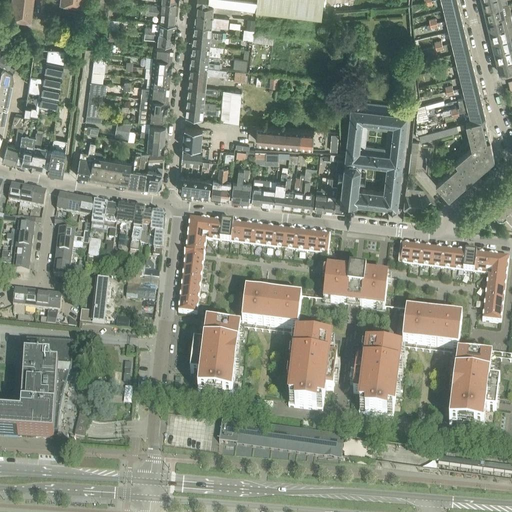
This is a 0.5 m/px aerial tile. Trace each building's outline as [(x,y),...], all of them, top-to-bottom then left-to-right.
[(12,0),(11,15),(31,17),(33,0),(12,0)] [(146,4),(146,9),(160,10),(177,12),(178,2),(161,0),(161,5),(146,4)] [(323,0),(197,0),(197,3),(241,9),(321,18),(323,0)] [(457,0),(442,0),(444,9),(458,5),(457,0)] [(508,4),(506,0),(482,0),(484,9),(508,4)] [(197,3),(196,12),(213,14),(213,11),(231,12),(241,13),(241,9),(197,3)] [(509,3),(508,4),(484,9),(487,20),(510,14),(511,14),(509,3)] [(458,5),(444,9),(447,20),(461,17),(458,5)] [(146,9),(145,14),(160,15),(159,20),(176,22),(177,12),(160,10),(146,9)] [(196,14),(195,24),(226,27),(228,27),(229,18),(213,16),(213,14),(196,12),(196,14)] [(489,30),(511,24),(511,21),(510,14),(487,20),(489,30)] [(461,17),(447,20),(450,31),(464,28),(461,17)] [(245,18),(244,29),(254,30),(255,20),(245,18)] [(108,19),(107,29),(118,30),(119,20),(108,19)] [(145,26),(144,32),(175,34),(176,24),(159,22),(159,27),(145,26)] [(226,27),(195,24),(194,34),(225,37),(226,27)] [(511,24),(489,30),(492,41),(511,36),(511,24)] [(464,28),(450,31),(452,42),(466,39),(464,28)] [(242,39),(250,40),(253,40),(254,30),(244,29),(242,39)] [(109,30),(108,40),(120,41),(121,31),(109,30)] [(254,30),(253,40),(252,41),(273,43),(274,33),(254,30)] [(175,34),(144,32),(144,38),(158,39),(157,43),(174,44),(175,34)] [(219,42),(228,43),(228,38),(225,37),(194,34),(193,40),(193,43),(218,46),(219,42)] [(511,36),(492,41),(494,51),(511,47),(511,36)] [(466,39),(452,42),(455,54),(469,50),(466,39)] [(95,49),(95,51),(108,53),(111,53),(112,50),(117,51),(118,44),(115,44),(115,43),(105,42),(104,49),(95,49)] [(192,53),(209,55),(220,57),(220,52),(223,52),(224,47),(218,46),(193,43),(192,50),(192,53)] [(173,49),(155,47),(154,57),(172,59),(173,52),(173,49)] [(497,62),(511,58),(511,47),(494,51),(497,62)] [(24,114),(38,116),(39,116),(40,106),(58,109),(63,71),(64,61),(66,49),(48,49),(44,77),(34,75),(33,81),(43,83),(41,93),(38,93),(36,107),(26,106),(25,106),(24,114)] [(469,50),(455,54),(458,65),(472,62),(469,50)] [(108,53),(95,51),(93,62),(105,63),(107,63),(108,53)] [(192,53),(191,66),(208,67),(208,65),(222,67),(222,61),(219,61),(220,57),(209,55),(192,53)] [(7,54),(0,64),(5,67),(8,69),(14,59),(7,54)] [(172,59),(154,57),(153,68),(171,70),(172,66),(171,66),(172,59)] [(248,60),(243,59),(235,58),(234,68),(247,69),(248,60)] [(511,58),(497,62),(500,73),(506,71),(507,77),(511,76),(511,58)] [(64,61),(63,71),(70,72),(71,62),(64,61)] [(93,62),(92,72),(104,73),(105,73),(105,63),(93,62)] [(472,62),(458,65),(461,77),(475,73),(472,62)] [(191,66),(189,81),(206,82),(207,74),(226,76),(226,69),(208,67),(191,66)] [(1,73),(0,79),(0,80),(13,84),(14,79),(14,73),(8,69),(5,67),(1,72),(1,73)] [(153,68),(152,78),(170,80),(171,73),(171,70),(153,68)] [(235,70),(234,80),(245,81),(246,71),(235,70)] [(103,83),(104,73),(92,72),(91,82),(103,83)] [(475,73),(461,77),(463,88),(477,84),(475,73)] [(271,76),(270,88),(277,88),(278,76),(271,76)] [(146,83),(146,88),(169,90),(170,87),(169,86),(170,80),(152,78),(151,83),(146,83)] [(0,143),(3,134),(8,111),(13,84),(0,80),(0,143)] [(188,95),(205,97),(205,94),(216,95),(217,88),(206,87),(206,82),(189,81),(188,95)] [(91,82),(89,92),(102,93),(106,94),(107,84),(103,83),(91,82)] [(477,84),(463,88),(466,99),(480,96),(477,84)] [(142,88),(141,97),(168,100),(169,93),(169,90),(146,88),(142,87),(142,88)] [(223,90),(221,120),(239,122),(241,91),(223,90)] [(88,102),(98,103),(100,104),(102,93),(89,92),(88,102)] [(340,170),(339,178),(343,179),(341,195),(339,195),(339,197),(336,197),(334,211),(344,212),(344,208),(345,207),(350,208),(351,209),(352,208),(351,207),(351,205),(352,206),(353,206),(353,205),(354,205),(354,204),(354,203),(356,203),(357,204),(357,203),(388,206),(388,211),(395,212),(396,208),(396,207),(397,207),(404,151),(408,113),(409,107),(366,102),(366,99),(365,95),(362,93),(358,93),(355,94),(353,97),(351,106),(346,150),(342,150),(341,154),(340,158),(338,158),(337,160),(336,170),(340,170)] [(187,101),(187,105),(215,108),(215,107),(216,107),(216,103),(205,102),(205,97),(188,95),(187,98),(187,101)] [(461,107),(458,108),(459,113),(469,110),(483,107),(480,96),(466,99),(459,101),(461,107)] [(140,102),(139,107),(167,110),(168,107),(167,107),(168,100),(141,97),(140,102)] [(418,107),(417,123),(429,120),(426,109),(445,104),(444,100),(418,107)] [(88,102),(86,121),(103,122),(104,114),(97,113),(98,103),(88,102)] [(218,115),(219,108),(216,107),(215,107),(215,108),(187,105),(186,116),(203,118),(203,113),(218,115)] [(166,121),(167,113),(167,110),(139,107),(138,122),(150,122),(150,119),(166,121)] [(483,107),(469,110),(471,121),(472,121),(485,118),(483,107)] [(458,108),(443,112),(444,116),(452,114),(459,113),(458,108)] [(23,127),(24,117),(14,115),(12,126),(18,126),(23,127)] [(16,163),(20,164),(22,164),(29,166),(30,166),(32,156),(31,156),(33,145),(34,145),(35,137),(29,135),(33,117),(26,116),(24,117),(23,127),(22,134),(21,147),(20,148),(16,163)] [(495,158),(485,118),(472,121),(466,122),(466,123),(472,147),(488,164),(495,158)] [(117,122),(116,129),(130,130),(131,122),(117,122)] [(141,131),(141,135),(148,136),(163,138),(163,134),(165,135),(166,124),(165,124),(158,124),(158,125),(150,124),(149,124),(149,132),(141,131)] [(257,125),(256,140),(300,144),(301,129),(257,125)] [(7,144),(2,159),(16,163),(20,148),(21,147),(22,134),(23,127),(18,126),(15,146),(7,144)] [(97,136),(97,135),(98,129),(89,127),(87,134),(97,136)] [(185,127),(184,137),(202,139),(202,129),(185,127)] [(32,156),(30,166),(34,167),(35,167),(43,168),(43,167),(47,148),(40,146),(43,129),(37,128),(35,137),(34,145),(33,145),(31,156),(32,156)] [(128,138),(130,130),(116,129),(115,136),(128,138)] [(301,129),(300,144),(313,145),(314,130),(301,129)] [(163,138),(148,136),(147,151),(156,151),(156,149),(163,150),(164,141),(163,141),(163,138)] [(184,137),(183,146),(201,148),(202,139),(184,137)] [(48,168),(48,169),(63,172),(66,147),(67,140),(54,138),(52,149),(48,168)] [(81,151),(76,175),(90,178),(95,150),(96,144),(91,143),(89,153),(81,151)] [(458,164),(471,178),(488,164),(472,147),(455,161),(458,164)] [(47,148),(43,167),(48,168),(52,149),(47,148)] [(183,148),(182,160),(188,160),(201,161),(203,150),(183,148)] [(95,150),(90,178),(99,179),(103,158),(105,152),(95,150)] [(131,169),(128,184),(136,185),(141,154),(142,152),(137,153),(134,169),(131,169)] [(265,158),(265,160),(278,160),(278,157),(279,152),(266,152),(265,158)] [(149,153),(148,163),(153,164),(153,161),(163,160),(164,153),(163,153),(149,153)] [(225,156),(225,162),(228,162),(229,160),(234,161),(234,154),(226,153),(225,156)] [(141,154),(136,185),(144,187),(147,171),(144,171),(147,154),(141,154)] [(289,158),(288,162),(297,163),(298,155),(289,154),(289,158)] [(306,164),(307,155),(298,154),(298,155),(297,163),(306,164)] [(103,158),(99,179),(109,181),(113,159),(103,158)] [(113,159),(109,181),(118,182),(122,161),(113,159)] [(128,184),(131,169),(130,169),(131,162),(122,161),(118,182),(128,184)] [(473,181),(471,178),(458,164),(436,183),(451,200),(473,181)] [(213,180),(211,196),(217,197),(220,197),(224,168),(219,167),(218,181),(213,180)] [(306,180),(303,207),(312,208),(314,193),(309,192),(312,168),(306,167),(305,175),(304,180),(306,180)] [(224,168),(220,197),(223,198),(228,198),(229,199),(231,183),(226,182),(228,168),(224,168)] [(233,181),(231,199),(240,200),(244,168),(238,168),(237,181),(233,181)] [(244,168),(240,200),(249,201),(252,183),(247,183),(249,169),(244,168)] [(147,171),(144,187),(156,189),(161,184),(162,172),(152,171),(147,171)] [(276,181),(273,204),(283,205),(286,178),(287,173),(282,172),(280,182),(276,181)] [(304,180),(305,175),(300,174),(299,183),(296,183),(295,190),(293,206),(303,207),(306,180),(304,180)] [(180,175),(178,189),(181,193),(188,193),(190,177),(180,175)] [(190,177),(188,193),(199,195),(201,178),(190,177)] [(328,177),(328,183),(324,210),(334,211),(336,197),(336,195),(330,194),(332,177),(328,177)] [(201,178),(199,195),(209,196),(211,179),(201,178)] [(286,178),(283,205),(293,206),(295,190),(290,189),(291,179),(286,178)] [(251,201),(261,202),(264,180),(254,179),(251,201)] [(261,202),(273,204),(276,181),(264,180),(261,202)] [(316,193),(314,209),(324,210),(328,183),(321,182),(321,190),(317,189),(316,193)] [(21,204),(24,189),(12,187),(9,202),(21,204)] [(407,187),(404,209),(425,212),(435,202),(423,189),(407,187)] [(21,204),(20,209),(32,211),(33,207),(36,191),(24,189),(21,204)] [(33,207),(44,209),(47,193),(36,191),(33,207)] [(511,191),(503,199),(504,201),(500,202),(491,209),(491,210),(492,212),(498,220),(503,220),(506,218),(511,224),(511,191)] [(58,204),(57,211),(68,214),(71,198),(60,196),(58,204)] [(71,198),(68,214),(80,216),(83,201),(71,198)] [(83,201),(80,216),(88,218),(87,225),(85,225),(84,233),(91,234),(91,232),(92,223),(93,219),(94,203),(83,201)] [(92,223),(91,232),(104,233),(108,206),(95,203),(94,203),(93,219),(92,223)] [(108,206),(104,233),(107,234),(108,229),(110,230),(109,237),(115,238),(117,226),(119,208),(108,206)] [(134,229),(137,211),(136,211),(136,210),(132,209),(131,210),(126,209),(125,208),(122,207),(121,208),(119,208),(117,226),(122,227),(119,251),(123,252),(123,249),(127,249),(129,228),(134,229)] [(134,229),(131,251),(140,252),(141,245),(145,212),(144,212),(137,210),(137,211),(134,229)] [(153,214),(145,212),(141,245),(149,246),(151,233),(153,213),(153,214)] [(151,233),(156,234),(164,235),(166,218),(164,215),(153,213),(151,233)] [(190,220),(187,242),(206,244),(206,241),(212,242),(214,223),(211,222),(202,221),(190,220)] [(214,223),(212,242),(223,243),(225,224),(214,223)] [(225,224),(223,243),(233,244),(235,225),(225,224)] [(19,225),(18,237),(33,239),(35,227),(19,225)] [(235,225),(233,244),(244,246),(246,227),(235,225)] [(246,227),(244,246),(254,247),(257,228),(246,227)] [(257,228),(254,247),(265,248),(267,229),(257,228)] [(267,229),(265,248),(275,249),(278,230),(267,229)] [(74,239),(75,232),(60,230),(58,242),(83,245),(84,240),(74,239)] [(278,230),(275,249),(286,251),(288,232),(278,230)] [(288,232),(286,251),(296,252),(299,233),(288,232)] [(299,233),(296,252),(307,253),(309,234),(299,233)] [(162,257),(164,235),(156,234),(153,257),(162,257)] [(309,234),(307,253),(318,255),(320,236),(309,234)] [(7,236),(7,241),(12,242),(11,248),(32,250),(33,239),(18,237),(7,236)] [(320,236),(318,255),(328,256),(330,237),(320,236)] [(89,246),(88,257),(98,259),(100,241),(90,240),(89,246)] [(72,256),(73,249),(82,251),(83,245),(58,242),(57,254),(72,256)] [(185,252),(185,253),(186,253),(205,256),(205,255),(205,253),(206,244),(187,242),(186,252),(185,252)] [(108,243),(105,261),(111,262),(114,244),(108,243)] [(401,246),(398,265),(409,266),(411,247),(401,246)] [(411,247),(409,266),(419,267),(422,248),(411,247)] [(3,253),(2,259),(30,262),(32,250),(11,248),(10,254),(3,253)] [(422,248),(419,267),(430,268),(432,249),(422,248)] [(432,249),(430,268),(441,270),(443,251),(432,249)] [(443,251),(441,270),(451,271),(454,252),(443,251)] [(454,252),(451,271),(462,272),(464,253),(454,252)] [(464,253),(462,272),(472,274),(475,254),(464,253)] [(55,265),(71,267),(72,256),(57,254),(55,265)] [(475,254),(472,274),(483,275),(485,256),(475,254)] [(485,256),(483,275),(488,276),(487,279),(506,281),(509,259),(497,257),(488,256),(485,256)] [(2,259),(1,264),(14,266),(13,272),(29,274),(30,262),(2,259)] [(185,260),(184,271),(203,273),(204,262),(205,262),(205,261),(204,261),(185,259),(184,259),(185,260)] [(145,271),(153,272),(153,267),(150,263),(146,263),(145,271)] [(69,279),(71,267),(55,265),(54,277),(69,279)] [(144,278),(159,280),(160,273),(153,272),(145,271),(144,278)] [(184,271),(182,281),(201,284),(203,273),(184,271)] [(327,271),(323,303),(348,306),(354,306),(360,307),(385,310),(388,279),(366,276),(366,273),(364,273),(358,272),(352,272),(350,271),(350,274),(327,271)] [(126,299),(155,302),(156,288),(158,288),(159,280),(144,278),(143,288),(128,286),(126,299)] [(487,279),(486,290),(505,292),(506,281),(487,279)] [(92,325),(105,326),(109,282),(97,280),(92,325)] [(182,281),(181,292),(200,294),(201,284),(182,281)] [(486,290),(485,301),(504,303),(505,292),(486,290)] [(24,317),(25,308),(27,293),(15,291),(13,307),(15,307),(14,316),(18,316),(18,321),(24,321),(24,317)] [(181,292),(180,303),(198,305),(200,294),(181,292)] [(299,326),(301,304),(300,304),(295,304),(296,299),(297,299),(297,298),(261,294),(251,292),(251,293),(252,293),(251,298),(246,298),(246,297),(245,297),(243,319),(244,318),(249,319),(248,324),(247,323),(247,324),(293,330),(293,329),(292,329),(293,324),(298,325),(299,326)] [(39,294),(27,293),(25,308),(37,310),(39,294)] [(37,310),(48,311),(50,296),(39,294),(37,310)] [(58,312),(60,313),(62,297),(50,296),(48,311),(47,319),(46,324),(47,324),(55,325),(58,312)] [(485,301),(483,311),(502,314),(504,303),(485,301)] [(180,303),(178,314),(197,316),(198,305),(180,303)] [(483,311),(482,322),(501,325),(502,314),(483,311)] [(460,335),(462,324),(461,323),(461,324),(456,324),(456,319),(457,319),(457,318),(447,317),(411,312),(411,313),(412,313),(412,318),(407,318),(407,317),(406,317),(404,328),(403,338),(404,339),(404,338),(409,338),(408,343),(408,344),(453,350),(454,349),(453,349),(453,344),(458,344),(458,345),(459,345),(460,335)] [(77,327),(77,324),(70,318),(69,326),(77,327)] [(233,394),(241,330),(207,325),(207,326),(205,345),(202,345),(194,344),(193,353),(196,353),(196,359),(193,359),(192,360),(191,375),(192,375),(201,376),(199,389),(199,391),(198,396),(208,397),(208,396),(208,394),(223,396),(223,398),(223,399),(233,400),(233,395),(233,394)] [(294,408),(294,409),(318,411),(317,411),(317,406),(323,406),(323,407),(324,407),(324,406),(324,405),(325,391),(333,392),(334,386),(333,386),(334,378),(335,378),(335,379),(335,378),(337,361),(329,360),(332,341),(297,337),(289,401),(289,402),(289,403),(289,402),(295,403),(295,408),(294,408)] [(18,437),(54,440),(54,433),(58,433),(58,427),(60,417),(61,407),(63,398),(66,388),(69,379),(72,369),(74,343),(27,340),(21,418),(7,417),(7,407),(0,406),(0,436),(18,438),(18,437)] [(374,417),(388,419),(387,418),(388,413),(394,414),(402,351),(401,351),(367,347),(365,365),(357,364),(355,380),(355,381),(356,381),(355,388),(354,388),(354,389),(353,395),(354,395),(361,396),(360,409),(359,410),(360,410),(360,409),(366,410),(365,416),(364,416),(374,417)] [(449,427),(459,428),(459,425),(474,426),(474,430),(484,431),(486,411),(496,412),(496,411),(500,381),(490,380),(492,361),(459,356),(458,356),(458,357),(450,420),(450,422),(449,427)] [(341,438),(332,436),(316,434),(312,434),(224,421),(220,443),(292,453),(295,453),(310,455),(313,456),(340,460),(341,460),(341,459),(344,439),(344,438),(341,438)] [(511,467),(436,457),(435,463),(511,473),(511,467)]
